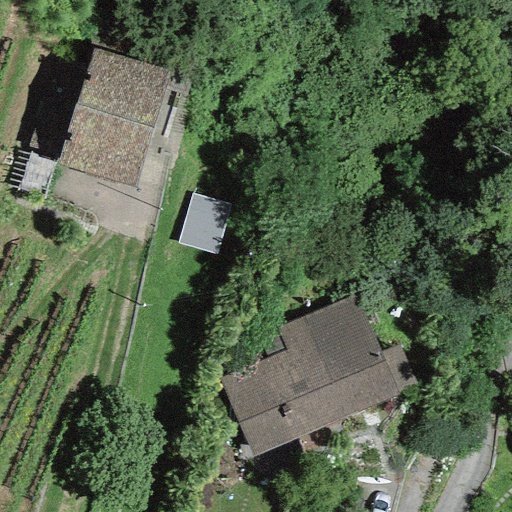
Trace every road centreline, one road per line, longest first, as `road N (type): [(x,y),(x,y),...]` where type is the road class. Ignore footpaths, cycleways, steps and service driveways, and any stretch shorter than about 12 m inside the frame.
road 1 (track): [(138,229),(66,511)]
road 2 (residential): [(511,341),(502,343),(488,372),(472,451),(445,511)]
